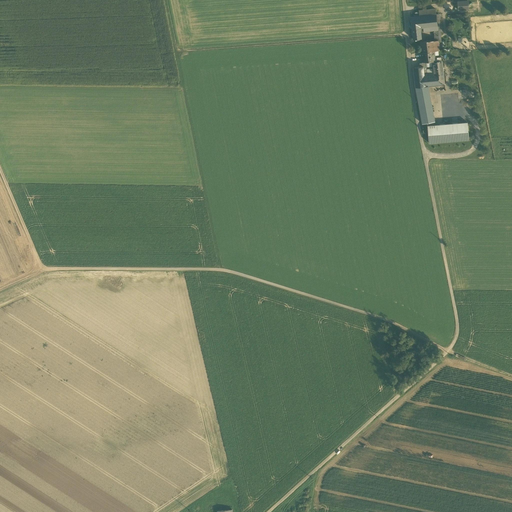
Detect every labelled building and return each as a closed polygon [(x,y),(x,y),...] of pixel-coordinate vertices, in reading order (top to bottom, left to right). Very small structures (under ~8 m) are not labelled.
[(458,10),(468,9),(467,1),(458,2),(458,10)] [(437,26),(436,14),(419,16),(411,17),(412,28),(421,27),(421,28),(423,28),(433,27),(433,26),(437,26)] [(438,36),(437,26),(433,26),(433,27),(423,28),(424,31),(434,30),(434,36),(438,36)] [(412,28),(413,39),(422,38),(421,28),(421,27),(412,28)] [(439,50),(439,40),(435,40),(428,41),(429,52),(434,51),(438,50),(439,50)] [(420,41),(421,52),(429,52),(428,41),(420,41)] [(434,51),(429,52),(421,52),(422,62),(426,61),(433,61),(433,66),(433,68),(438,68),(437,62),(442,61),(441,61),(441,57),(435,57),(435,55),(434,51)] [(430,73),(427,74),(424,74),(423,66),(420,67),(413,67),(416,87),(428,86),(431,86),(430,73)] [(433,73),(430,73),(431,86),(445,85),(443,67),(438,68),(433,68),(433,73)] [(428,86),(416,87),(422,123),(427,122),(434,121),(428,86)] [(428,126),(429,143),(469,140),(467,122),(435,125),(428,126)]
